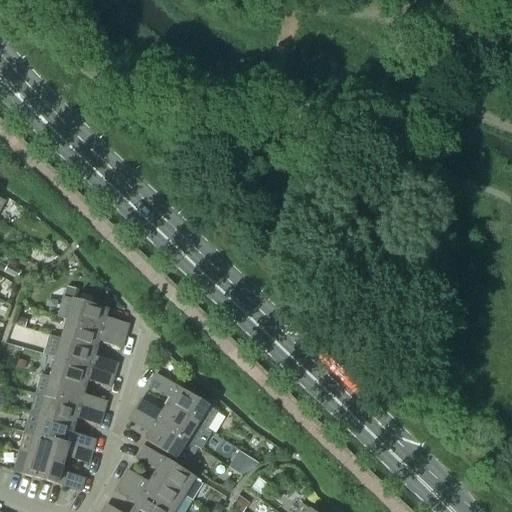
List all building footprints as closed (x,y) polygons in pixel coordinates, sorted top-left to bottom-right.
[(104,319),(107,311),(63,298),(57,318),(66,321),(124,338),(128,326),(104,319)] [(124,338),(66,321),(60,340),(95,350),(97,343),(121,349),(124,338)] [(93,358),(95,350),(60,340),(50,337),(45,356),(55,359),(113,376),(117,364),(93,358)] [(113,376),(55,359),(49,378),(84,389),(86,381),(110,388),(113,376)] [(82,396),(84,389),(49,378),(40,376),(35,395),(102,415),(105,403),(82,396)] [(216,413),(155,376),(148,387),(169,400),(165,406),(196,426),(205,431),(216,413)] [(102,415),(35,395),(29,415),(73,427),(75,420),(99,426),(102,415)] [(196,426),(165,406),(161,413),(140,400),(134,411),(196,449),(186,442),(196,426)] [(196,449),(134,411),(127,421),(148,434),(144,441),(175,461),(185,467),(196,449)] [(71,435),(73,427),(29,415),(38,418),(32,436),(91,453),(94,441),(71,435)] [(91,453),(32,436),(24,433),(18,453),(62,465),(64,458),(88,465),(91,453)] [(200,483),(142,447),(135,458),(156,471),(152,478),(191,502),(192,502),(189,501),(200,483)] [(60,473),(62,465),(18,453),(12,473),(80,492),(83,480),(60,473)] [(243,455),(232,472),(241,477),(257,465),(243,455)] [(185,511),(191,502),(152,478),(147,484),(127,471),(120,482),(169,511),(185,511)] [(169,511),(120,482),(114,492),(135,505),(131,511),(169,511)]
